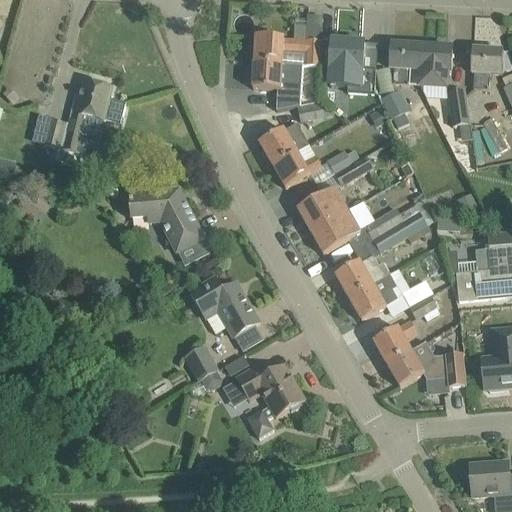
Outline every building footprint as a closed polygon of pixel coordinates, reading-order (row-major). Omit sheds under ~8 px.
[(283,66),(321,68),(323,43),(307,42),(307,43),(285,42),(285,41),(257,39),(255,65),(283,67),(283,66)] [(363,71),(363,65),(365,45),(333,43),(331,72),(351,74),(350,94),(375,95),(377,72),(363,71)] [(422,72),(423,49),(393,47),(391,71),(395,71),(394,86),(410,88),(411,72),(421,72),(422,72)] [(451,74),(452,71),(453,51),(423,49),(422,72),(421,72),(420,89),(447,91),(448,74),(451,74)] [(503,77),(503,74),(504,54),(473,52),(472,75),(475,75),(474,91),(489,92),(490,77),(503,77)] [(282,79),(283,67),(255,65),(253,91),(282,93),(282,91),(296,92),(297,80),(282,79)] [(89,119),(121,127),(127,106),(110,102),(112,91),(86,84),(82,99),(78,98),(73,115),(70,127),(52,122),(46,146),(79,155),(89,119)] [(461,91),(443,94),(449,129),(467,127),(461,91)] [(295,109),(319,104),(317,92),(292,97),(295,109)] [(381,103),(391,123),(410,115),(400,93),(381,103)] [(322,106),(299,110),(302,124),(325,120),(322,106)] [(310,148),(303,136),(297,126),(286,133),(285,132),(278,136),(260,146),(273,169),(310,148)] [(304,166),(298,156),(310,149),(310,148),(273,169),(286,192),(311,178),(310,176),(322,169),(316,159),(304,166)] [(335,178),(362,161),(357,153),(348,157),(347,154),(328,166),(335,178)] [(16,166),(0,160),(0,181),(11,184),(16,166)] [(367,160),(336,179),(343,191),(374,172),(367,160)] [(180,193),(162,194),(147,196),(146,192),(130,193),(132,217),(144,216),(149,220),(149,226),(162,225),(177,256),(205,242),(180,193)] [(311,235),(349,214),(336,192),(324,199),(323,198),(316,202),(298,212),(311,235)] [(473,201),(460,207),(464,216),(477,210),(473,201)] [(426,202),(414,210),(417,213),(419,216),(420,216),(430,211),(426,202)] [(405,225),(397,212),(365,231),(373,244),(405,225)] [(325,258),(342,248),(350,244),(349,243),(362,236),(349,214),(311,235),(325,258)] [(381,257),(428,229),(420,216),(419,216),(405,225),(373,244),(381,257)] [(436,232),(454,232),(454,220),(435,221),(436,232)] [(460,276),(456,276),(457,277),(459,304),(482,302),(483,304),(502,302),(501,289),(511,287),(511,235),(487,238),(488,252),(476,252),(479,275),(460,276)] [(350,302),(390,278),(391,278),(385,267),(380,270),(374,259),(361,266),(361,265),(336,279),(350,302)] [(398,291),(391,278),(390,278),(350,302),(363,324),(380,314),(387,310),(387,309),(398,302),(394,293),(398,291)] [(237,286),(232,288),(224,293),(216,280),(191,296),(206,322),(219,314),(235,341),(260,326),(237,286)] [(410,310),(435,296),(427,283),(402,297),(410,310)] [(417,322),(439,311),(433,300),(411,312),(417,322)] [(399,331),(375,345),(388,368),(412,354),(412,353),(406,343),(418,336),(412,325),(400,332),(399,331)] [(493,357),(482,358),(485,392),(490,392),(490,395),(505,393),(505,391),(511,390),(511,332),(491,334),(493,357)] [(412,354),(388,368),(401,390),(424,377),(428,383),(448,381),(446,360),(435,361),(426,345),(424,346),(412,353),(412,354)] [(203,383),(219,373),(205,349),(186,360),(200,385),(203,383)] [(446,360),(448,381),(449,391),(467,389),(464,358),(446,360)] [(270,377),(264,367),(263,366),(237,381),(250,404),(263,397),(271,410),(264,414),(263,414),(248,423),(260,442),(275,433),(268,422),(275,418),(277,421),(306,404),(290,377),(285,369),(281,371),(270,377)] [(223,382),(219,374),(219,373),(203,383),(208,392),(214,393),(222,389),(223,382)] [(511,511),(511,476),(510,477),(509,465),(495,466),(495,469),(488,470),(488,467),(470,468),(472,500),(494,499),(495,511),(511,511)]
